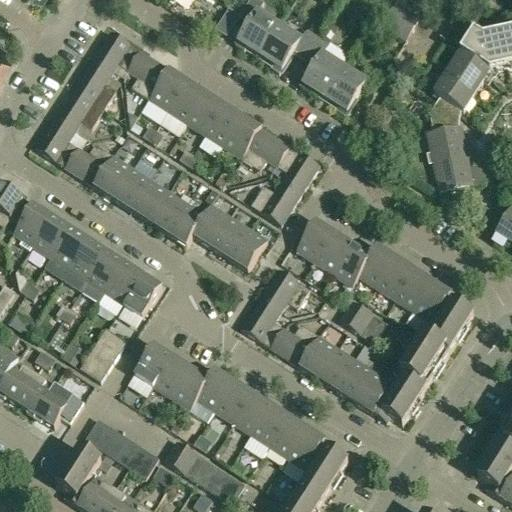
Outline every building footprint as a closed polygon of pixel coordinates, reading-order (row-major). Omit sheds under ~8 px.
[(161,0),(174,8),(176,5),(184,10),(188,9),(193,0),(161,0)] [(252,0),(240,19),(239,20),(240,21),(250,28),(235,50),(244,55),(246,51),(260,61),(280,31),(279,31),(258,17),(264,7),(252,0)] [(397,7),(390,17),(390,18),(413,34),(421,22),(397,7)] [(240,21),(239,20),(240,19),(229,12),(216,33),(227,40),(240,21)] [(280,78),(293,57),(305,64),(319,41),(319,40),(308,33),(309,32),(287,18),(279,31),(280,31),(260,61),(273,69),(271,72),(280,78)] [(382,30),(406,46),(413,34),(390,18),(382,30)] [(311,94),(326,103),(345,73),(343,72),(345,67),(345,63),(344,59),(342,54),(330,47),(330,48),(328,48),(338,32),(329,26),(319,40),(319,41),(305,64),(314,70),(301,92),(309,97),(311,94)] [(511,35),(503,37),(483,42),(474,36),(459,59),(489,77),(511,72),(511,35)] [(111,38),(93,67),(112,80),(119,70),(129,76),(141,57),(111,38)] [(0,49),(0,77),(12,58),(0,49)] [(170,75),(141,57),(129,76),(139,83),(132,93),(151,105),(170,75)] [(459,59),(447,78),(476,97),(489,77),(459,59)] [(93,67),(74,96),(105,116),(117,96),(106,90),(112,80),(93,67)] [(367,86),(345,73),(326,103),(338,110),(335,114),(346,121),(367,86)] [(151,105),(169,117),(188,87),(170,75),(151,105)] [(434,98),(440,102),(430,118),(442,121),(450,108),(464,117),(476,97),(447,78),(434,98)] [(169,117),(187,129),(206,99),(188,87),(169,117)] [(74,96),(56,125),(77,139),(83,129),(93,135),(105,116),(74,96)] [(187,129),(205,140),(224,110),(206,99),(187,129)] [(205,140),(223,152),(243,122),(224,110),(205,140)] [(136,127),(139,122),(128,117),(132,134),(134,130),(136,127)] [(445,134),(442,121),(430,118),(434,136),(426,138),(440,198),(486,188),(482,170),(470,173),(461,131),(445,134)] [(262,134),(243,122),(223,152),(243,164),(262,134)] [(37,155),(67,174),(80,154),(71,148),(77,139),(56,125),(37,155)] [(136,128),(132,134),(138,138),(142,132),(136,128)] [(144,142),(151,147),(157,136),(150,132),(144,142)] [(291,153),(262,134),(243,164),(262,177),(269,166),(278,172),(291,153)] [(352,140),(343,134),(335,147),(344,152),(352,140)] [(151,147),(158,151),(165,141),(157,136),(151,147)] [(125,143),(118,139),(115,144),(122,149),(125,143)] [(90,160),(80,154),(67,174),(94,192),(114,161),(96,150),(90,160)] [(94,192),(114,204),(134,174),(123,167),(129,157),(120,152),(114,161),(94,192)] [(320,171),(291,153),(278,172),(287,178),(281,188),(301,201),(320,171)] [(180,166),(187,170),(194,159),(186,155),(180,166)] [(187,170),(195,175),(201,164),(194,159),(187,170)] [(146,165),(141,174),(158,184),(163,176),(146,165)] [(114,204),(133,216),(152,185),(134,174),(114,204)] [(223,178),(216,188),(223,193),(230,183),(223,178)] [(133,216),(151,228),(170,197),(152,185),(133,216)] [(0,187),(0,229),(4,232),(10,221),(23,202),(0,187)] [(252,212),(281,231),(301,201),(281,188),(275,198),(265,192),(252,212)] [(213,195),(208,202),(214,206),(220,198),(213,195)] [(151,228),(169,239),(189,209),(170,197),(151,228)] [(53,222),(23,202),(10,221),(21,228),(13,239),(22,245),(19,249),(30,256),(33,252),(34,252),(53,222)] [(169,239),(187,251),(213,211),(211,210),(205,219),(189,209),(169,239)] [(187,251),(190,247),(194,241),(212,253),(231,222),(213,211),(187,251)] [(511,213),(496,239),(511,249),(511,213)] [(34,252),(52,264),(71,233),(53,222),(34,252)] [(242,229),(231,222),(212,253),(230,264),(249,234),(248,233),(252,227),(245,223),(242,229)] [(297,255),(309,263),(305,268),(313,273),(316,268),(335,238),(316,226),(297,255)] [(46,273),(64,285),(90,245),(71,233),(52,264),(46,273)] [(268,246),(249,234),(230,264),(248,276),(268,246)] [(353,250),(335,238),(316,268),(334,279),(353,250)] [(64,285),(82,297),(108,257),(90,245),(64,285)] [(334,279),(352,291),(353,292),(360,282),(358,281),(371,262),(370,261),(353,250),(334,279)] [(377,251),(374,256),(370,261),(371,262),(358,281),(360,282),(376,293),(396,263),(377,251)] [(100,308),(106,299),(126,268),(108,257),(82,297),(100,308)] [(376,293),(395,305),(414,275),(396,263),(376,293)] [(106,299),(124,311),(144,280),(126,268),(106,299)] [(395,305),(413,317),(432,287),(414,275),(395,305)] [(297,315),(309,295),(310,295),(280,276),(261,305),(281,317),(287,308),(297,315)] [(163,292),(144,280),(124,311),(144,323),(163,292)] [(21,296),(23,298),(28,301),(35,291),(27,286),(21,296)] [(432,329),(451,299),(432,287),(413,317),(432,329)] [(12,304),(16,297),(5,290),(1,297),(12,304)] [(42,295),(35,291),(28,301),(35,305),(42,295)] [(0,305),(8,310),(12,304),(1,297),(0,298),(0,305)] [(402,431),(420,403),(474,320),(461,312),(465,307),(456,301),(429,343),(425,340),(417,352),(412,349),(403,364),(408,367),(401,378),(405,381),(379,422),(388,428),(391,424),(402,431)] [(284,335),(274,328),(281,317),(261,305),(242,335),(272,354),(284,335)] [(339,326),(381,353),(394,333),(352,306),(339,326)] [(71,314),(63,309),(57,320),(64,325),(71,314)] [(78,318),(71,314),(64,325),(71,329),(78,318)] [(294,341),(285,335),(284,335),(272,354),(299,371),(318,342),(301,330),(294,341)] [(6,333),(4,335),(0,341),(0,344),(6,348),(13,338),(6,333)] [(121,357),(127,348),(128,347),(107,333),(100,343),(121,357)] [(20,342),(13,338),(6,348),(13,353),(20,342)] [(299,371),(318,383),(337,353),(318,342),(299,371)] [(115,367),(121,357),(100,343),(94,354),(115,367)] [(74,349),(63,364),(75,372),(85,356),(74,349)] [(153,349),(134,379),(148,388),(143,395),(149,399),(173,361),(153,349)] [(318,383),(337,395),(355,365),(360,358),(353,353),(348,361),(337,353),(318,383)] [(108,377),(115,367),(94,354),(87,364),(108,377)] [(0,357),(0,397),(19,368),(1,356),(0,357)] [(42,356),(41,357),(35,367),(43,372),(50,361),(42,356)] [(57,366),(50,361),(43,372),(50,376),(57,366)] [(191,373),(173,361),(149,399),(146,404),(152,408),(160,396),(172,403),(191,373)] [(101,387),(108,377),(87,364),(80,374),(101,387)] [(337,395),(355,407),(374,377),(355,365),(337,395)] [(0,397),(18,410),(38,380),(19,368),(0,397)] [(215,375),(212,380),(209,385),(191,373),(172,403),(190,415),(216,375),(215,375)] [(198,405),(215,416),(234,387),(216,375),(190,415),(191,416),(198,405)] [(394,390),(374,377),(355,407),(375,419),(394,390)] [(18,410),(37,421),(56,391),(38,380),(18,410)] [(93,406),(97,393),(77,386),(73,399),(93,406)] [(215,416),(233,428),(252,399),(234,387),(215,416)] [(72,430),(85,410),(75,404),(56,391),(37,421),(56,434),(62,424),(72,430)] [(271,411),(252,399),(233,428),(252,440),(271,411)] [(289,422),(271,411),(252,440),(245,450),(264,461),(270,451),(289,422)] [(307,434),(289,422),(270,451),(288,463),(307,434)] [(85,445),(96,451),(109,431),(99,425),(85,445)] [(511,429),(478,483),(490,491),(487,495),(496,501),(511,475),(511,429)] [(96,451),(106,458),(119,438),(109,431),(96,451)] [(308,476),(327,447),(307,434),(288,463),(308,476)] [(106,458),(107,459),(116,464),(129,444),(119,438),(106,458)] [(139,451),(129,444),(116,464),(126,471),(139,451)] [(164,467),(233,510),(245,490),(177,447),(164,467)] [(331,449),(289,511),(319,511),(349,467),(336,458),(339,454),(331,449)] [(149,457),(139,451),(126,471),(136,478),(149,457)] [(81,453),(68,472),(89,486),(99,471),(106,476),(113,467),(105,462),(102,467),(81,453)] [(146,484),(156,469),(159,463),(149,457),(136,478),(146,484)] [(246,473),(236,466),(232,474),(242,480),(246,473)] [(65,504),(74,510),(89,486),(68,472),(56,491),(68,499),(65,504)] [(97,482),(77,511),(104,511),(116,494),(97,482)] [(511,484),(500,503),(511,510),(511,484)] [(129,511),(134,506),(116,494),(104,511),(129,511)] [(283,494),(278,501),(286,506),(291,499),(283,494)] [(203,499),(194,511),(208,511),(213,505),(203,499)]
